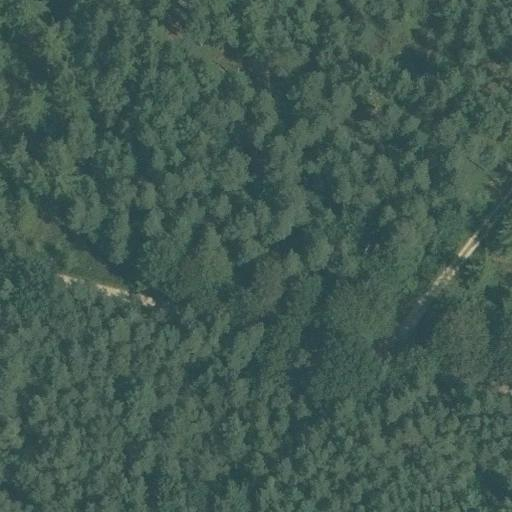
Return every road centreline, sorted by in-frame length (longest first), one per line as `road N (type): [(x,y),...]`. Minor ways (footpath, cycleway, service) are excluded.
road 1 (track): [(511,387),(0,264)]
road 2 (track): [(511,202),(384,355)]
